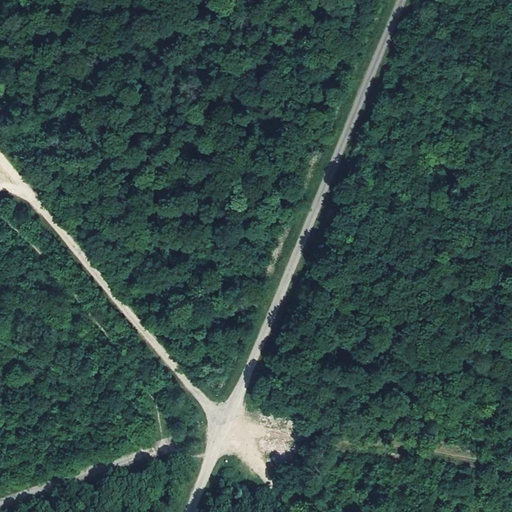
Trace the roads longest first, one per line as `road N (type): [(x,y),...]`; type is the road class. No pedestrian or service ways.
road 1 (unclassified): [(405,0),(192,511)]
road 2 (track): [(226,428),(29,193)]
road 3 (track): [(0,220),(149,393),(162,418),(163,445)]
road 4 (track): [(0,507),(163,445)]
